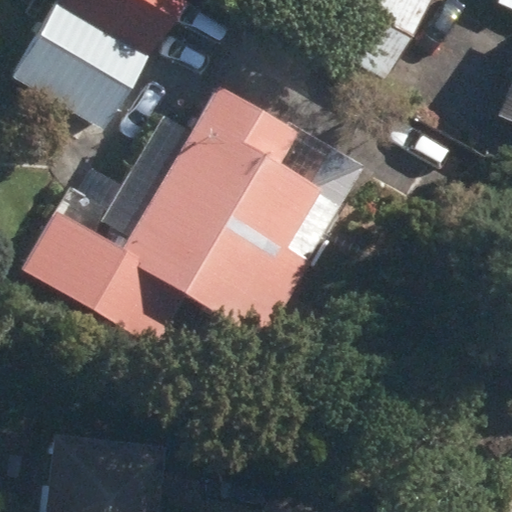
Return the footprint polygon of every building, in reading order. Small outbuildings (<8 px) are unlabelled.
[(61,0),(14,80),(105,133),(183,0),(61,0)] [(337,0),(312,43),(384,84),(432,0),(337,0)] [(511,33),(477,121),(511,135),(511,33)] [(207,343),(238,362),(252,337),(264,344),(368,173),(302,133),(300,139),(222,92),(124,253),(60,214),(24,274),(155,353),(188,297),(222,318),(207,343)] [(159,511),(166,455),(58,443),(49,511),(159,511)]
